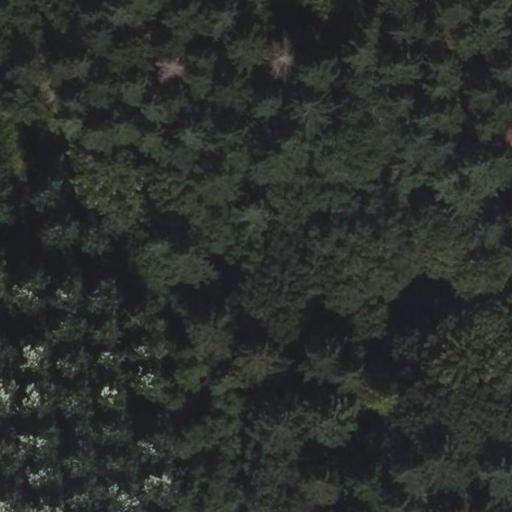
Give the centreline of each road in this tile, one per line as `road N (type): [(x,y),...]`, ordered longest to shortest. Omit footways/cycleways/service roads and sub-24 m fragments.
road 1 (track): [(0,101),(250,264),(368,329),(472,371),(511,371)]
road 2 (track): [(367,0),(382,103),(428,188),(511,263)]
